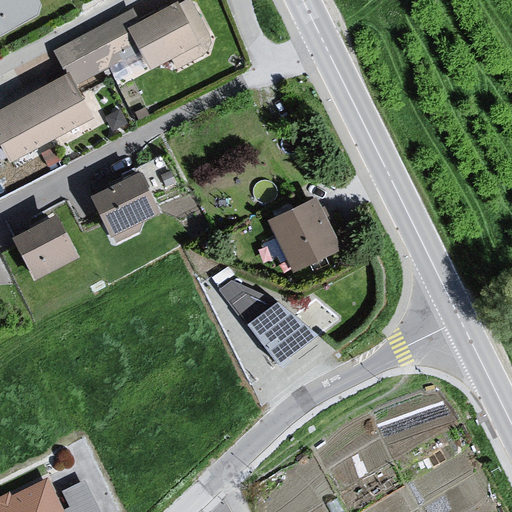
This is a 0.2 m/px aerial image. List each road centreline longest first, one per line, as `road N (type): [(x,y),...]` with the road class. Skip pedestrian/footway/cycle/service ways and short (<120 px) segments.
road 1 (residential): [(458,318),(299,403),(182,511)]
road 2 (tertiary): [(458,318),(322,39)]
road 3 (residential): [(269,70),(0,210)]
road 4 (residential): [(124,0),(0,67)]
road 5 (tertiary): [(511,427),(458,318)]
